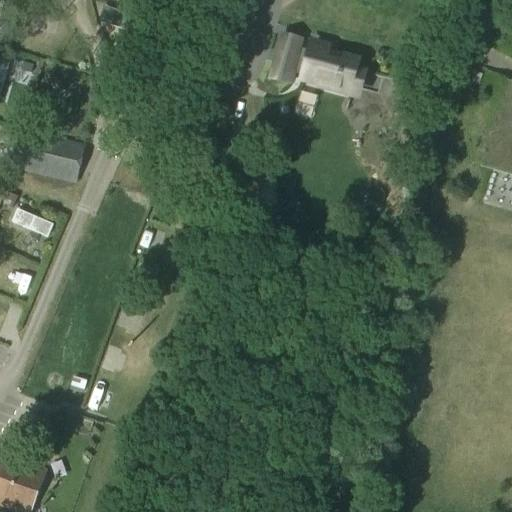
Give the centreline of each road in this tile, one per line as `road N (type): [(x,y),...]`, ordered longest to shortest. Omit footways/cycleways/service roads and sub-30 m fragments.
road 1 (unclassified): [(308,511),(327,438),(318,403),(154,82),(180,0)]
road 2 (track): [(71,0),(124,127)]
road 3 (track): [(205,179),(294,183),(328,168)]
